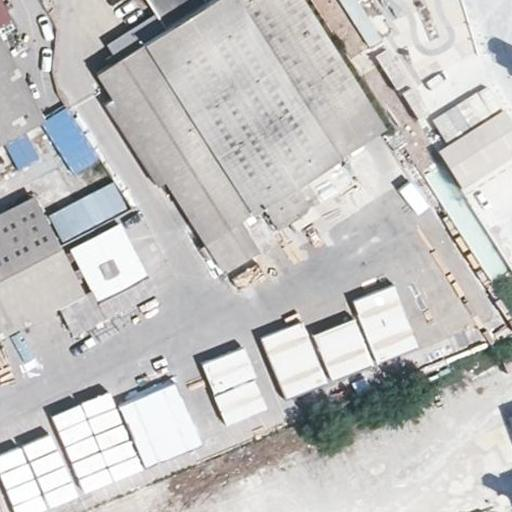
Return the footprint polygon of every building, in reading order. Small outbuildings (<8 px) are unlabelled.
[(0,0),(0,25),(11,20),(0,0)] [(148,0),(165,26),(94,71),(220,269),(255,246),(238,220),(260,206),(274,227),(319,199),(304,176),(383,126),(302,0),(207,0),(205,2),(203,0),(148,0)] [(338,0),(367,46),(383,35),(361,0),(338,0)] [(415,0),(376,0),(396,49),(430,35),(415,0)] [(113,9),(99,16),(113,46),(127,39),(113,9)] [(0,139),(26,125),(41,117),(0,33),(0,139)] [(476,123),(502,109),(490,88),(433,121),(445,143),(477,124),(476,123)] [(511,121),(505,109),(440,151),(463,188),(511,156),(511,121)] [(406,144),(393,123),(381,131),(394,150),(406,144)] [(26,125),(0,139),(0,155),(33,138),(26,125)] [(0,274),(57,245),(30,195),(0,211),(0,274)] [(0,335),(83,292),(57,245),(0,274),(0,335)]
